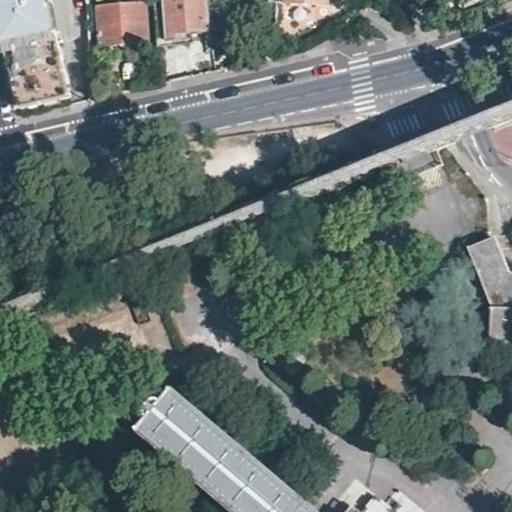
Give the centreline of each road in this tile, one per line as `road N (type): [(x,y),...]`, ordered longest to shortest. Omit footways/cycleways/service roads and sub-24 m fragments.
road 1 (unknown): [(448,178),(270,296),(256,321),(262,365),(296,407),(430,511)]
road 2 (tertiary): [(451,62),(8,163)]
road 3 (unknown): [(448,178),(469,372),(499,451),(500,470),(481,511)]
road 4 (residential): [(451,62),(460,104),(493,175),(511,181)]
